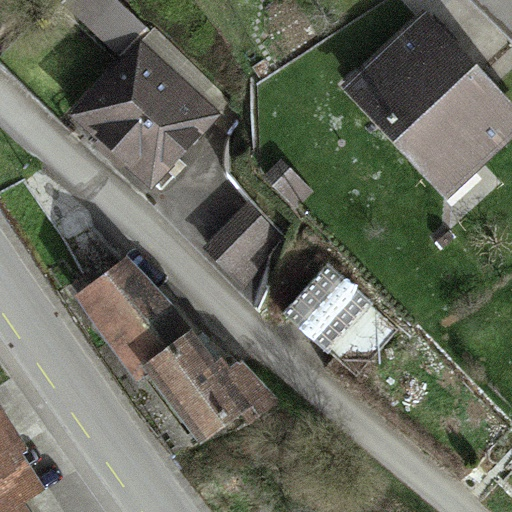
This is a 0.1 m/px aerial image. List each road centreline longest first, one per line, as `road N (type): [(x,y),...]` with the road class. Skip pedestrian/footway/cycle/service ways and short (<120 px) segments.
road 1 (residential): [(0,96),(223,321),(467,511)]
road 2 (primary): [(164,511),(0,282)]
